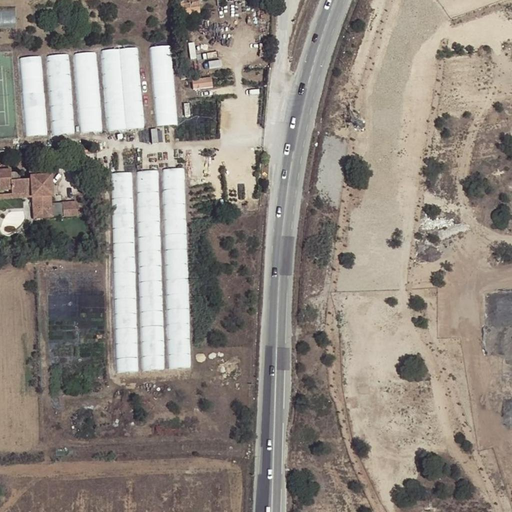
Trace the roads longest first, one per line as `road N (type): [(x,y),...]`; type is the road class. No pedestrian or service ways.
road 1 (primary): [(293,163),(264,511)]
road 2 (primary): [(276,511),(293,163)]
road 3 (unknown): [(285,143),(96,147)]
road 4 (motorway): [(328,511),(281,330)]
road 5 (primary): [(337,0),(293,163)]
